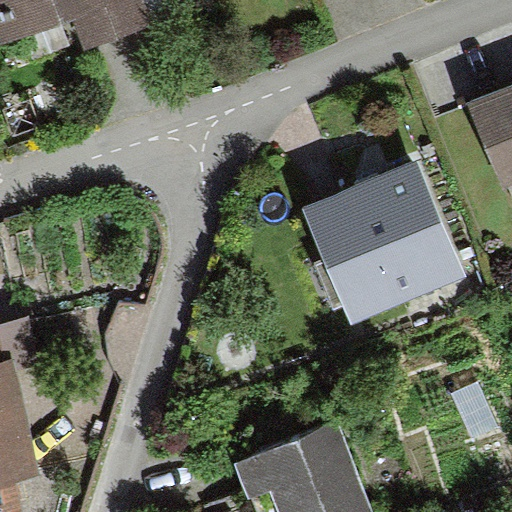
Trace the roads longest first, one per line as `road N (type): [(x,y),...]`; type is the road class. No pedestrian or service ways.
road 1 (residential): [(208,127),(181,258),(103,511)]
road 2 (residential): [(208,127),(511,6)]
road 3 (residential): [(0,184),(208,127)]
